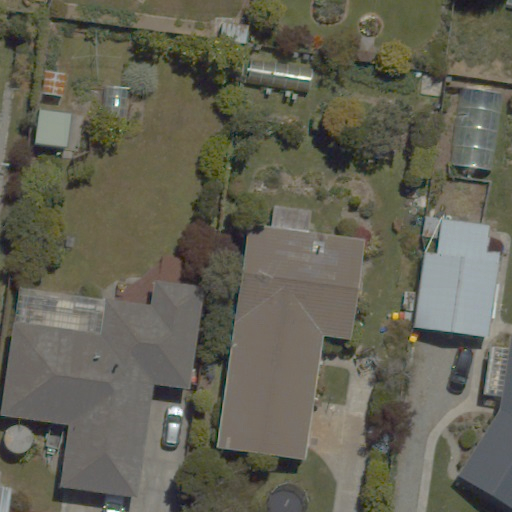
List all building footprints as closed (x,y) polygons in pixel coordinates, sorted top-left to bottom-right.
[(64,106),(37,105),(35,159),(62,159),(64,106)] [(361,252),(249,237),(218,459),(305,471),(323,343),(348,347),(361,252)] [(423,250),(414,331),(487,339),(496,258),(423,250)] [(0,413),(0,429),(65,438),(57,498),(133,509),(149,394),(184,399),(198,299),(104,286),(97,343),(11,331),(0,413)] [(503,410),(454,481),(501,511),(511,511),(511,341),(503,410)]
